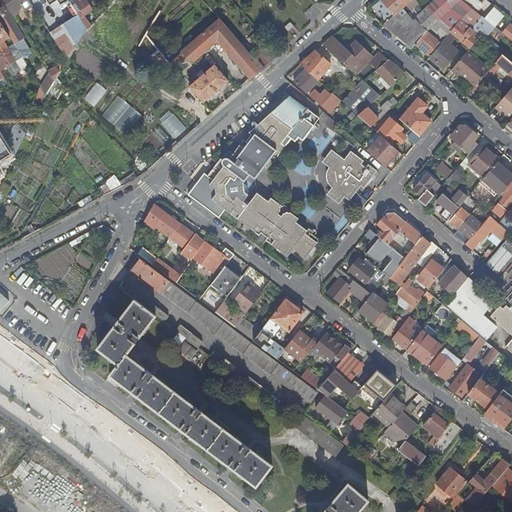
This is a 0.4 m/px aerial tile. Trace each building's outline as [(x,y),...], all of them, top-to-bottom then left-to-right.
[(28,0),(3,0),(13,16),(20,12),(18,9),(22,6),(25,10),(32,6),(28,0)] [(93,9),(87,0),(71,0),(69,1),(78,15),(87,29),(91,25),(84,15),(93,9)] [(380,0),(373,6),(386,22),(406,5),(411,11),(420,4),(417,0),(416,0),(380,0)] [(436,0),(434,0),(419,15),(415,19),(426,31),(440,42),(441,43),(441,42),(451,31),(461,20),(440,3),(439,2),(436,0)] [(471,28),(481,16),(476,12),(461,0),(436,0),(439,2),(440,3),(461,20),(471,28)] [(477,0),(461,0),(476,12),(482,4),(477,0)] [(386,22),(383,25),(411,49),(415,44),(426,31),(415,19),(419,15),(415,10),(421,5),(420,4),(411,11),(406,5),(386,22)] [(23,38),(4,7),(0,9),(0,22),(10,38),(14,44),(23,38)] [(502,16),(492,8),(484,18),(494,27),(502,16)] [(50,33),(67,61),(87,29),(78,15),(50,33)] [(218,41),(251,79),(271,62),(279,55),(269,44),(254,56),(251,53),(250,54),(248,52),(250,50),(245,45),(243,47),(219,19),(169,63),(171,66),(183,56),(191,65),(218,41)] [(451,31),(470,48),(480,36),(471,28),(461,20),(451,31)] [(4,41),(10,38),(0,22),(0,48),(11,65),(16,63),(4,44),(5,44),(4,41)] [(295,27),(291,23),(286,28),(289,32),(295,27)] [(254,43),(262,36),(257,31),(249,38),(254,43)] [(428,55),(440,42),(426,31),(415,44),(428,55)] [(87,32),(79,45),(108,64),(117,50),(87,32)] [(346,49),(332,37),(323,45),(356,74),(371,56),(355,41),(346,49)] [(446,47),(441,42),(441,43),(430,56),(442,67),(454,53),(453,52),(456,50),(448,44),(446,47)] [(0,56),(7,68),(11,65),(0,48),(0,56)] [(97,76),(104,66),(83,51),(76,61),(97,76)] [(331,65),(315,51),(300,65),(306,70),(317,80),(331,65)] [(459,73),(475,86),(489,70),(467,51),(451,69),(458,75),(459,73)] [(370,64),(376,71),(387,61),(380,54),(370,64)] [(509,74),(511,76),(511,62),(502,54),(489,70),(475,86),(471,91),(475,94),(500,66),(509,74)] [(386,86),(388,88),(404,74),(389,60),(387,61),(376,71),(381,76),(380,77),(382,79),(380,80),(384,84),(385,83),(387,85),(386,86)] [(214,65),(204,74),(200,77),(189,87),(203,103),(229,81),(217,67),(218,66),(217,65),(215,66),(214,65)] [(56,66),(48,72),(50,75),(54,81),(56,77),(60,72),(56,66)] [(318,81),(306,70),(294,81),(307,93),(318,81)] [(50,75),(42,89),(46,95),(54,81),(50,75)] [(363,80),(342,102),(351,110),(357,115),(358,116),(367,108),(380,96),(363,80)] [(421,93),(416,86),(405,96),(410,101),(421,93)] [(503,112),(511,119),(511,117),(511,88),(495,108),(501,113),(503,112)] [(36,99),(42,102),(46,95),(42,89),(36,99)] [(312,97),(330,113),(337,105),(330,98),(332,95),(326,90),(321,95),(317,92),(312,97)] [(288,250),(291,252),(303,262),(319,240),(296,222),(299,219),(271,198),(269,201),(257,193),(248,205),(243,201),(249,195),(245,192),(245,191),(247,190),(248,189),(248,187),(248,186),(247,184),(246,184),(244,184),(244,182),(246,179),(240,174),(243,170),(255,179),(263,169),(266,171),(286,146),(282,143),(288,135),(292,138),(295,134),(299,137),(303,140),(320,118),(291,96),(253,129),(252,131),(252,133),(253,135),(254,136),(248,143),(246,141),(244,142),(243,142),(242,143),(229,159),(228,158),(226,158),(224,160),(221,158),(208,176),(213,180),(210,184),(215,188),(216,195),(212,199),(256,232),(257,233),(259,233),(261,233),(262,232),(263,231),(269,236),(268,238),(268,240),(269,242),(270,243),(284,254),(288,250)] [(418,99),(413,105),(421,113),(427,106),(418,99)] [(371,112),(367,108),(358,116),(371,128),(394,107),(388,101),(380,108),(383,112),(377,118),(373,114),(375,113),(373,110),(371,112)] [(413,105),(400,120),(419,136),(431,122),(421,113),(413,105)] [(352,119),(357,115),(351,110),(347,115),(352,119)] [(172,112),(159,124),(174,140),(187,128),(172,112)] [(386,135),(383,138),(390,144),(395,137),(399,141),(403,136),(399,133),(403,128),(391,118),(381,130),(386,135)] [(12,122),(8,132),(5,131),(0,143),(0,148),(15,155),(27,128),(12,122)] [(463,148),(469,154),(477,145),(473,141),(478,136),(467,127),(459,127),(451,138),(455,141),(451,145),(459,152),(463,148)] [(376,132),(364,147),(386,167),(400,153),(390,144),(383,138),(376,132)] [(467,164),(483,178),(494,165),(500,160),(483,145),(467,164)] [(334,194),(331,198),(339,204),(345,197),(350,201),(361,186),(364,189),(377,171),(369,165),(366,168),(362,164),(364,161),(351,151),(345,160),(332,150),(326,158),(329,160),(326,165),(330,167),(328,169),(327,172),(327,173),(327,178),(327,180),(328,182),(329,184),(332,186),(333,187),(330,191),(334,194)] [(441,163),(435,169),(444,176),(448,179),(452,173),(441,163)] [(506,175),(494,165),(483,178),(482,179),(500,195),(511,180),(511,175),(508,173),(506,175)] [(464,172),(458,167),(452,173),(448,179),(457,187),(462,180),(459,178),(464,172)] [(418,200),(426,206),(432,199),(434,196),(435,196),(442,187),(426,174),(413,190),(421,197),(418,200)] [(511,187),(499,203),(497,202),(495,204),(497,206),(493,210),(501,217),(507,210),(504,208),(511,199),(511,187)] [(438,216),(446,223),(468,196),(460,189),(456,194),(448,188),(437,201),(445,207),(438,216)] [(360,207),(365,199),(358,195),(353,202),(360,207)] [(156,226),(170,237),(181,224),(179,223),(155,204),(145,221),(154,229),(156,226)] [(478,207),(470,216),(473,218),(480,209),(478,207)] [(450,221),(459,228),(469,215),(461,208),(450,221)] [(411,241),(399,254),(405,259),(422,237),(395,214),(387,214),(378,225),(383,230),(377,236),(388,245),(399,231),(411,241)] [(473,218),(470,216),(469,215),(459,228),(459,229),(469,237),(480,224),(473,218)] [(490,216),(465,244),(472,250),(479,241),(480,242),(491,230),(502,240),(509,232),(498,223),(490,216)] [(511,224),(503,217),(498,223),(509,232),(511,234),(511,224)] [(100,226),(113,239),(116,232),(107,223),(100,226)] [(182,252),(192,260),(205,242),(181,224),(170,237),(185,248),(182,252)] [(393,262),(399,254),(388,245),(377,236),(370,230),(365,236),(371,240),(369,243),(370,246),(372,248),(367,254),(379,264),(381,265),(388,256),(392,259),(391,260),(393,262)] [(399,231),(388,245),(399,254),(411,241),(399,231)] [(407,276),(409,273),(417,262),(424,268),(439,248),(432,242),(430,244),(422,237),(405,259),(399,266),(390,278),(401,287),(406,291),(411,284),(412,282),(408,279),(404,284),(402,282),(407,276)] [(511,241),(508,238),(484,263),(496,273),(511,255),(511,241)] [(235,254),(227,248),(222,255),(206,243),(195,258),(218,276),(225,267),(235,254)] [(139,253),(144,257),(148,252),(142,248),(139,253)] [(148,252),(144,257),(143,258),(153,265),(158,258),(149,251),(148,252)] [(393,262),(399,266),(405,259),(399,254),(393,262)] [(448,264),(452,259),(446,254),(438,265),(444,270),(448,264)] [(181,276),(158,258),(153,265),(176,282),(181,276)] [(133,270),(311,405),(319,394),(141,259),(133,270)] [(369,285),(365,290),(371,295),(375,290),(378,286),(381,281),(386,275),(383,272),(371,263),(368,267),(358,260),(349,271),(366,284),(367,283),(369,285)] [(399,266),(393,262),(391,260),(391,261),(383,272),(386,275),(390,278),(399,266)] [(444,270),(438,265),(433,261),(420,277),(431,286),(437,280),(444,270)] [(440,282),(453,268),(448,264),(444,270),(437,280),(440,282)] [(453,268),(440,282),(439,283),(453,295),(468,278),(454,266),(453,268)] [(212,283),(229,295),(241,279),(225,267),(218,276),(212,283)] [(349,291),(365,303),(371,295),(365,290),(338,268),(332,275),(339,280),(328,294),(339,303),(349,291)] [(446,305),(484,339),(495,327),(480,315),(485,309),(493,300),(469,279),(446,305)] [(253,288),(255,286),(249,281),(234,301),(248,311),(261,294),(253,288)] [(413,285),(411,284),(406,291),(419,302),(423,297),(412,287),(413,285)] [(378,328),(386,334),(390,337),(399,325),(401,327),(419,302),(406,291),(401,287),(394,298),(398,301),(401,297),(410,304),(395,322),(382,313),(375,323),(374,324),(378,328)] [(448,301),(431,287),(427,292),(433,297),(443,306),(448,301)] [(511,289),(503,301),(509,307),(511,304),(508,301),(511,297),(511,289)] [(391,301),(375,290),(371,295),(365,303),(359,311),(375,323),(382,313),(391,301)] [(429,302),(433,297),(427,292),(423,297),(429,302)] [(511,297),(508,301),(511,304),(509,307),(503,301),(499,305),(491,314),(490,315),(511,334),(511,337),(505,346),(511,352),(511,297)] [(148,299),(143,306),(157,316),(164,322),(169,315),(148,299)] [(272,319),(271,318),(260,332),(254,341),(277,359),(285,349),(271,339),(280,328),(286,333),(288,331),(289,331),(303,313),(286,299),(272,319)] [(127,355),(157,316),(143,306),(136,300),(99,349),(120,364),(111,375),(257,487),(273,466),(127,355)] [(499,305),(493,300),(485,309),(491,314),(499,305)] [(240,321),(220,306),(216,312),(236,327),(240,321)] [(260,332),(242,318),(240,321),(236,327),(254,341),(260,332)] [(457,326),(476,342),(480,337),(461,321),(457,326)] [(394,339),(407,350),(419,335),(405,324),(394,339)] [(181,325),(176,331),(178,333),(186,338),(198,348),(203,341),(181,325)] [(286,348),(302,361),(318,341),(314,337),(310,341),(299,331),(286,348)] [(441,347),(422,331),(419,335),(407,350),(427,365),(441,347)] [(178,348),(186,338),(178,333),(171,342),(178,348)] [(337,358),(342,361),(348,353),(352,349),(355,345),(349,341),(343,347),(326,333),(313,349),(332,364),(337,358)] [(487,355),(481,362),(477,368),(484,373),(499,353),(493,348),(487,355)] [(446,376),(449,379),(461,363),(444,350),(430,368),(444,379),(446,376)] [(215,351),(210,357),(232,373),(237,367),(215,351)] [(362,363),(348,353),(342,361),(322,385),(318,389),(326,396),(328,397),(337,387),(352,399),(359,392),(351,386),(346,382),(362,363)] [(485,384),(505,358),(499,353),(484,373),(479,379),(485,384)] [(461,397),(479,375),(469,366),(450,389),(461,397)] [(307,369),(301,377),(302,377),(318,389),(322,385),(324,382),(307,369)] [(394,385),(378,371),(368,382),(376,389),(373,392),(382,400),(394,385)] [(250,376),(245,383),(267,399),(271,393),(250,376)] [(485,384),(479,379),(468,394),(488,409),(498,396),(499,394),(485,384)] [(363,387),(355,381),(351,386),(359,392),(363,387)] [(488,409),(484,415),(487,418),(488,416),(495,421),(494,422),(504,430),(511,418),(511,395),(503,389),(499,394),(498,396),(488,409)] [(398,399),(391,393),(373,413),(389,427),(385,432),(401,445),(418,426),(402,412),(406,407),(397,400),(398,399)] [(341,421),(348,412),(344,409),(328,397),(326,396),(320,403),(337,416),(337,417),(341,421)] [(284,402),(279,408),(290,417),(295,410),(284,402)] [(356,454),(298,411),(290,422),(348,465),(356,454)] [(360,412),(355,417),(364,424),(369,418),(360,412)] [(442,432),(448,425),(433,413),(423,426),(436,436),(429,443),(434,447),(445,434),(442,432)] [(442,432),(445,434),(455,423),(452,421),(448,425),(442,432)] [(439,456),(461,428),(455,423),(445,434),(434,447),(431,450),(439,456)] [(425,457),(406,442),(398,450),(418,465),(425,457)] [(372,448),(365,458),(369,462),(377,452),(372,448)] [(426,457),(425,457),(418,465),(419,466),(426,457)] [(485,477),(478,471),(476,473),(485,481),(504,458),(502,457),(485,477)] [(508,468),(511,464),(504,458),(485,481),(476,473),(470,481),(468,483),(476,490),(469,497),(461,490),(457,495),(458,496),(465,501),(474,507),(492,485),(508,468)] [(466,481),(451,467),(437,484),(453,497),(466,481)] [(511,471),(508,468),(492,485),(511,501),(511,471)] [(325,508),(327,510),(325,511),(359,511),(369,501),(349,484),(331,505),(329,503),(325,508)] [(450,506),(457,511),(465,501),(458,496),(450,506)]
